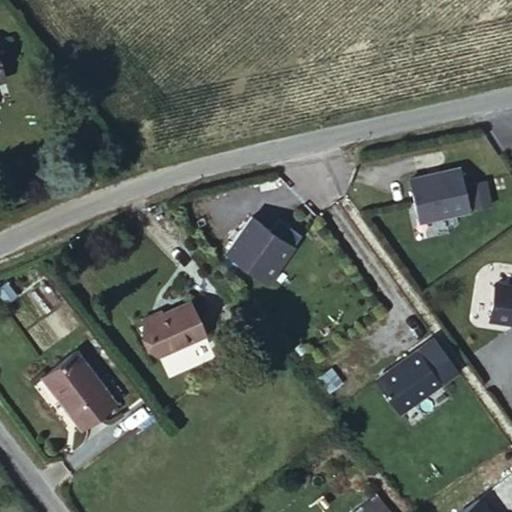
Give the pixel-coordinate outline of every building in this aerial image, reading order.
[(471,213),(458,166),(408,178),(419,226),(471,213)] [(304,235),(279,218),(271,230),(251,216),(223,252),(270,285),(304,235)] [(511,287),(494,286),(491,325),(511,327),(511,287)] [(184,297),(140,314),(152,348),(198,330),(184,297)] [(250,329),(239,312),(228,317),(241,334),(250,329)] [(70,340),(32,365),(76,417),(109,389),(70,340)] [(442,385),(416,349),(376,379),(402,416),(442,385)] [(390,511),(376,494),(352,511),(390,511)] [(490,511),(481,498),(461,511),(490,511)]
